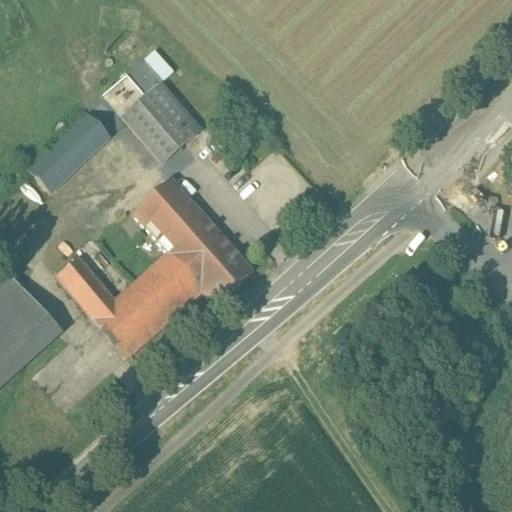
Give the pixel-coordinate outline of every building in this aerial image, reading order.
[(198,134),(160,89),(146,101),(122,122),(160,167),(184,147),(198,134)] [(87,119),(27,176),(49,198),(109,141),(87,119)] [(170,184),(132,217),(167,258),(206,224),(170,184)] [(252,276),(206,224),(167,258),(201,296),(213,310),(252,276)] [(167,258),(114,305),(78,263),(57,281),(126,362),(201,296),(167,258)] [(0,390),(59,338),(6,280),(0,285),(0,390)]
